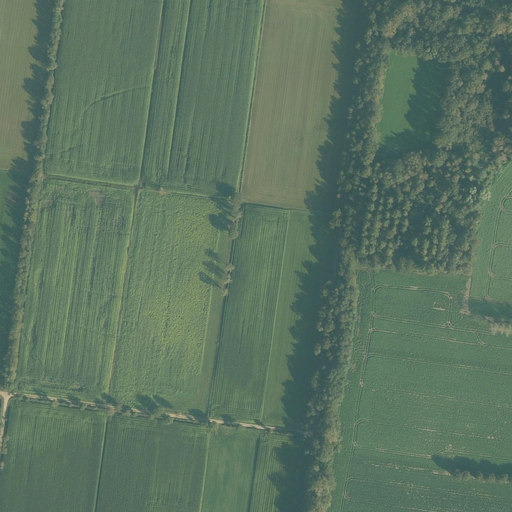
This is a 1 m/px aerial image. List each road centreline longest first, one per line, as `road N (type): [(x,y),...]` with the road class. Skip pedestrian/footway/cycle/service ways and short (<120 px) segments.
road 1 (unclassified): [(303,511),(370,0)]
road 2 (track): [(313,434),(6,394)]
